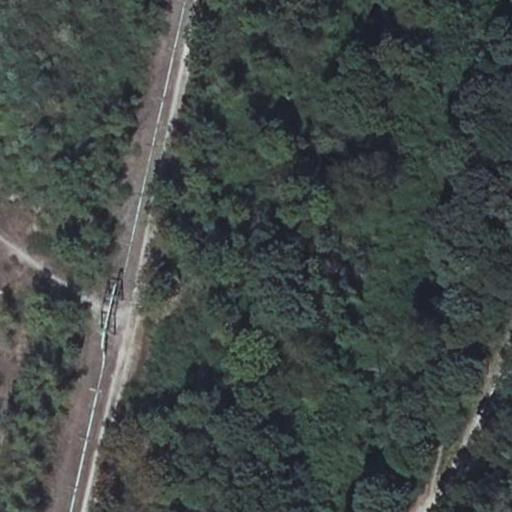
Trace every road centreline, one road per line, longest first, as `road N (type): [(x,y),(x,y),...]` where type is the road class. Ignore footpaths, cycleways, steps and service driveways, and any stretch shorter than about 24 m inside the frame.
road 1 (track): [(206,0),(88,511)]
road 2 (tertiary): [(436,511),(511,355)]
road 3 (track): [(132,319),(63,285),(0,235)]
